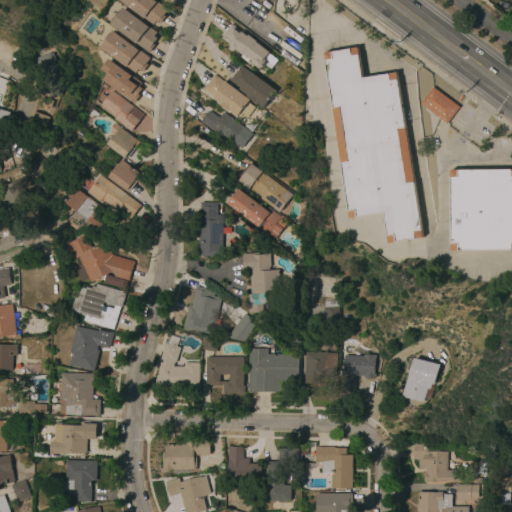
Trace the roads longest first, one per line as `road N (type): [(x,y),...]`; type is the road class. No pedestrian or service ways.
road 1 (residential): [(137,511),(129,472),(132,395),(158,279),(170,89),(199,0)]
road 2 (residential): [(376,511),(376,452),(360,433),(314,423),(132,421)]
